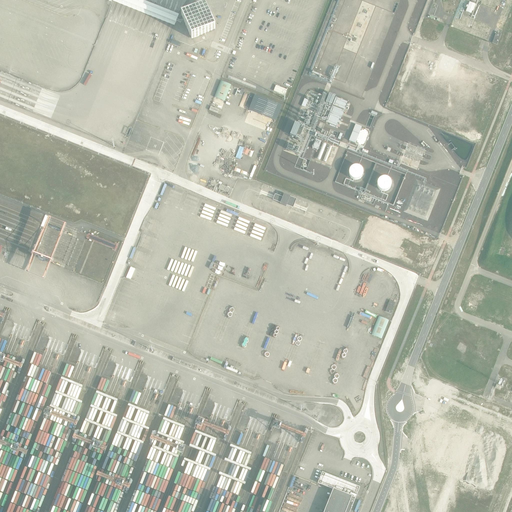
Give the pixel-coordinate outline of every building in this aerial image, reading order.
[(109,0),(109,1),(173,27),(178,13),(146,0),(109,0)] [(469,2),(466,11),(471,13),(472,11),(474,11),(476,5),(469,2)] [(205,6),(181,16),(192,40),(215,30),(205,6)] [(496,32),(492,43),(497,45),(501,34),(496,32)] [(221,81),(214,97),(224,101),(231,85),(221,81)] [(285,95),(287,90),(276,85),(274,91),(285,95)] [(255,95),(248,110),(276,121),(282,105),(255,95)] [(335,97),(332,105),(344,109),(347,102),(335,97)] [(337,127),(344,111),(332,106),(326,122),(337,127)] [(364,147),(370,132),(361,128),(355,143),(364,147)] [(318,150),(321,141),(315,139),(312,148),(318,150)] [(252,157),(254,151),(240,146),(236,157),(240,159),(242,153),(252,157)] [(354,181),(365,176),(359,164),(348,169),(354,181)] [(392,188),(389,176),(376,179),(379,191),(392,188)] [(173,185),(164,183),(162,192),(164,193),(166,186),(172,188),(173,185)] [(274,194),(272,200),(279,202),(279,204),(285,206),(286,205),(291,207),(293,202),(292,201),(292,200),(290,199),(290,197),(289,197),(289,196),(283,194),(282,197),(274,194)] [(334,212),(317,205),(316,208),(333,215),(334,212)] [(266,231),(263,226),(224,212),(224,217),(228,214),(228,217),(234,219),(231,219),(233,221),(225,226),(233,229),(231,226),(237,226),(236,225),(238,224),(236,224),(236,219),(241,221),(240,222),(242,223),(240,224),(242,227),(244,222),(246,222),(245,225),(248,229),(248,222),(250,222),(250,230),(234,231),(262,241),(266,231)] [(306,255),(307,250),(296,246),(294,251),(306,255)] [(391,315),(395,303),(390,300),(385,312),(391,315)] [(381,339),(389,320),(378,316),(370,334),(381,339)] [(134,346),(146,351),(147,347),(135,342),(134,346)] [(173,357),(172,361),(190,368),(191,365),(173,357)] [(425,399),(421,409),(432,413),(437,403),(425,399)] [(480,474),(482,466),(459,457),(456,464),(480,474)] [(332,490),(323,511),(351,511),(356,500),(354,499),(359,488),(339,481),(340,480),(323,473),(318,484),(332,490)]
